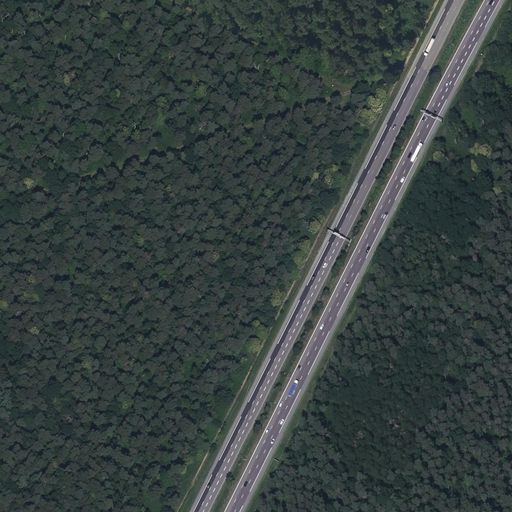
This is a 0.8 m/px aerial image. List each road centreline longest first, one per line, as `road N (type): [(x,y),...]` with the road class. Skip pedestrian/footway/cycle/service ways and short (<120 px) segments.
road 1 (trunk): [(232,511),(492,0)]
road 2 (track): [(176,511),(435,0)]
road 3 (trunk): [(454,0),(200,511)]
road 4 (track): [(397,78),(0,202)]
